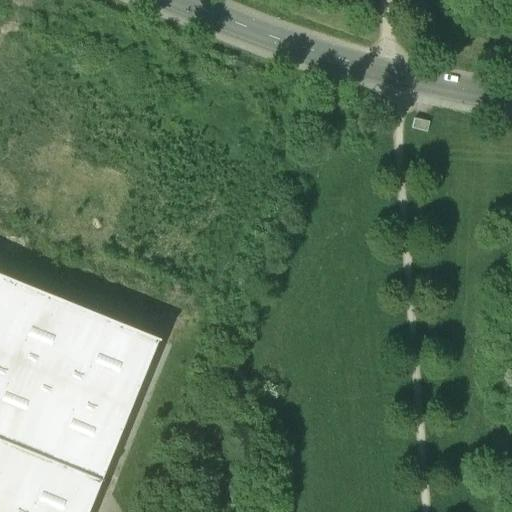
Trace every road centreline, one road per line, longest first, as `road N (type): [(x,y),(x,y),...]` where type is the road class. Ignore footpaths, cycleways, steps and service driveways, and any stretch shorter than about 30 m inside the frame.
road 1 (track): [(425,511),(388,0)]
road 2 (unclassified): [(511,100),(395,75),(184,0)]
